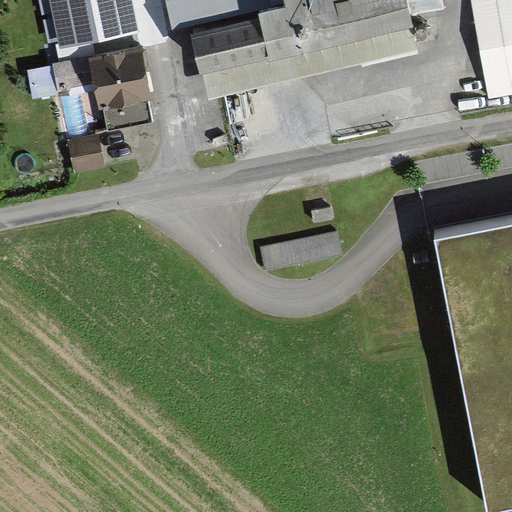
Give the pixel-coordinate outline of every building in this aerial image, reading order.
[(45,0),(57,57),(101,48),(99,41),(146,31),(139,0),(45,0)] [(170,0),(175,20),(253,3),(259,29),(190,45),(202,97),(420,47),(409,0),(170,0)] [(511,0),(472,0),(492,100),(511,95),(511,0)] [(142,44),(28,66),(34,98),(99,85),(107,127),(157,117),(145,59),(142,44)] [(68,144),(74,170),(106,162),(99,136),(68,144)] [(511,216),(433,233),(485,501),(511,496),(511,216)] [(341,229),(263,245),(267,268),(346,253),(341,229)]
